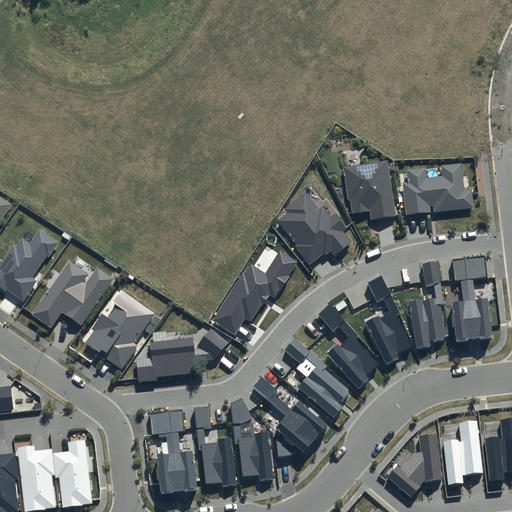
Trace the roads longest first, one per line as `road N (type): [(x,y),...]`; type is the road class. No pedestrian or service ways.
road 1 (residential): [(511,239),(383,262),(306,306),(230,388),(130,402),(106,413)]
road 2 (residential): [(511,377),(407,398),(350,461)]
road 3 (residential): [(511,58),(501,123),(511,209)]
road 4 (residential): [(0,337),(106,413)]
